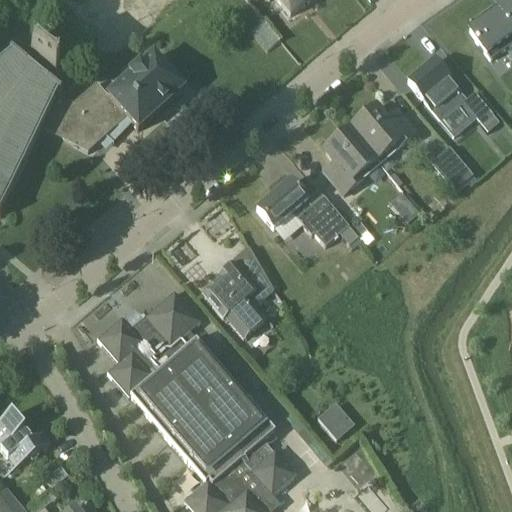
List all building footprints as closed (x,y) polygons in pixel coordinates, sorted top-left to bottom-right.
[(273,0),(290,21),(315,0),(273,0)] [(511,48),(511,0),(507,0),(494,9),(498,14),(468,34),(489,65),(511,48)] [(266,51),(278,41),(263,23),(251,33),(266,51)] [(107,101),(95,87),(71,108),(10,58),(8,60),(9,61),(0,67),(0,216),(40,134),(87,157),(126,122),(107,101)] [(152,60),(107,101),(126,122),(137,135),(183,94),(152,60)] [(458,94),(433,65),(428,69),(425,66),(406,83),(408,86),(406,88),(436,124),(455,108),(463,118),(467,114),(480,130),(492,120),(473,98),(465,105),(457,95),(458,94)] [(376,112),(350,134),(377,166),(393,153),(395,155),(416,137),(397,116),(387,124),(376,112)] [(361,180),(377,166),(350,134),(323,157),(334,170),(323,178),(342,200),(362,182),(361,180)] [(471,180),(448,153),(431,168),(453,195),(471,180)] [(272,234),(292,218),(310,240),(313,238),(324,251),(339,239),(348,250),(357,242),(323,201),(311,211),(289,185),(255,214),(272,234)] [(413,212),(401,222),(407,228),(419,218),(413,212)] [(350,233),(357,241),(366,234),(358,225),(350,233)] [(243,341),(259,327),(263,324),(252,311),(273,294),(251,254),(245,254),(233,265),(233,269),(218,280),(220,283),(202,299),(223,324),(226,322),(243,341)] [(240,378),(236,371),(231,365),(225,359),(219,354),(213,349),(209,347),(203,340),(195,346),(189,339),(200,329),(175,299),(144,325),(147,328),(135,339),(123,325),(98,347),(119,371),(109,379),(129,404),(131,402),(205,487),(184,505),(190,511),(263,511),(260,508),(270,499),(272,501),(298,480),(276,455),(273,457),(264,446),(276,436),(239,392),(246,386),(240,378)] [(316,421),(335,444),(353,429),(334,406),(316,421)] [(14,472),(2,479),(3,481),(49,450),(41,438),(31,445),(22,435),(23,434),(9,419),(0,427),(0,455),(6,462),(7,462),(14,472)] [(44,484),(51,493),(67,481),(59,471),(44,484)] [(0,499),(0,511),(18,511),(5,495),(0,499)]
